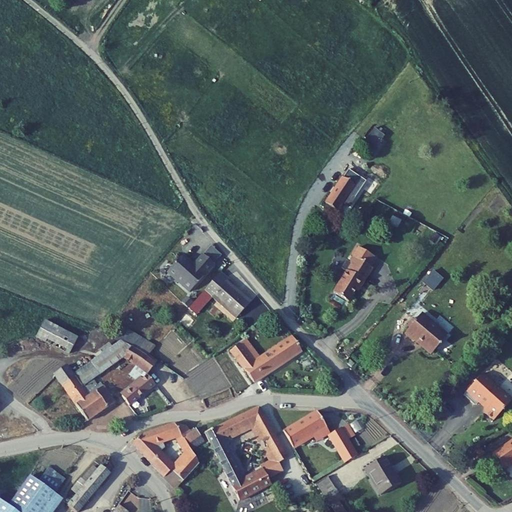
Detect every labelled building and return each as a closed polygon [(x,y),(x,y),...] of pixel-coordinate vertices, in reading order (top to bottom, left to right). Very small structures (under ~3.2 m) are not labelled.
[(372,152),(384,136),(374,128),(362,144),(372,152)] [(345,174),(355,183),(364,169),(353,161),(345,174)] [(336,187),(347,195),(355,183),(345,174),(336,187)] [(372,252),(359,274),(373,283),(387,261),(385,259),(393,246),(377,236),(368,250),(372,252)] [(206,255),(194,245),(179,262),(201,282),(225,254),(214,245),(206,255)] [(232,262),(200,298),(207,305),(223,287),(238,301),(251,286),(235,270),(238,267),(232,262)] [(445,349),(458,332),(431,312),(426,318),(420,327),(415,332),(425,340),(428,337),(435,342),(436,346),(441,350),(445,349)] [(187,330),(194,321),(186,314),(179,323),(187,330)] [(45,316),(35,333),(67,352),(77,335),(45,316)] [(420,327),(426,318),(424,316),(417,325),(420,327)] [(132,330),(124,341),(147,358),(155,347),(132,330)] [(240,344),(230,352),(253,385),(302,352),(293,337),(254,365),(240,344)] [(65,389),(93,423),(118,402),(105,386),(92,397),(86,389),(127,357),(148,375),(156,364),(147,358),(124,341),(122,339),(78,373),(81,377),(65,389)] [(81,377),(78,373),(72,366),(57,377),(65,389),(81,377)] [(497,420),(511,404),(511,397),(502,387),(503,386),(496,379),(495,380),(487,373),(467,394),(478,404),(481,404),(484,401),(489,406),(487,408),(487,411),(497,420)] [(148,375),(122,397),(129,406),(155,383),(148,375)] [(0,392),(0,414),(10,400),(0,392)] [(262,402),(207,428),(245,496),(274,479),(270,471),(265,464),(248,475),(225,435),(257,420),(279,457),(290,450),(262,402)] [(328,435),(343,461),(352,456),(321,404),(287,424),(299,442),(307,438),(323,428),(328,435)] [(163,421),(144,427),(133,438),(179,482),(202,457),(190,430),(194,428),(191,422),(182,418),(163,421)] [(194,428),(190,430),(194,438),(204,433),(200,426),(194,428)] [(307,438),(311,445),(328,435),(323,428),(307,438)] [(511,441),(497,452),(506,465),(511,461),(511,441)] [(81,490),(71,502),(82,510),(113,469),(111,467),(115,461),(110,457),(106,463),(103,461),(100,465),(90,478),(85,474),(84,473),(75,485),(81,490)] [(279,457),(265,464),(270,471),(283,463),(279,457)] [(360,469),(375,496),(395,484),(380,457),(360,469)] [(95,460),(85,474),(90,478),(100,465),(95,460)] [(0,492),(0,511),(46,511),(60,493),(58,492),(70,476),(53,463),(41,478),(35,474),(14,503),(0,492)] [(321,478),(330,492),(343,484),(335,470),(321,478)] [(335,490),(323,497),(329,507),(342,500),(335,490)] [(120,502),(112,511),(125,511),(128,508),(120,502)]
